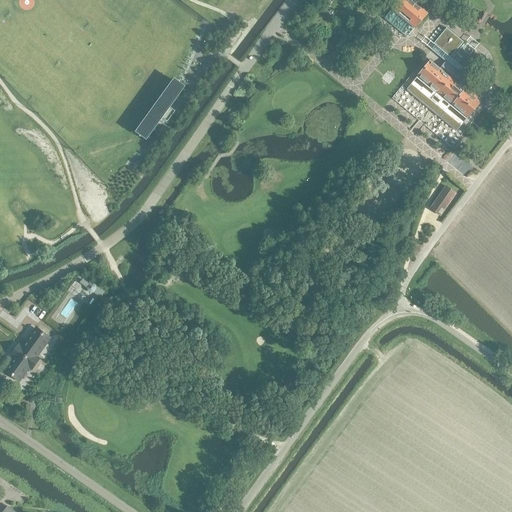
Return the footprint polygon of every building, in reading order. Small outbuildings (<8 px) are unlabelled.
[(392,9),(384,18),(407,37),(415,27),(415,28),(427,13),(431,8),(421,0),(398,0),(391,8),(392,9)] [(435,44),(431,49),(446,62),(440,69),(466,90),(476,78),(450,57),(463,42),(446,27),(433,43),(435,44)] [(418,76),(407,89),(440,117),(456,130),(467,117),(468,118),(480,102),(476,99),(477,97),(471,92),(470,94),(466,90),(440,69),(434,64),(430,61),(418,76)] [(185,85),(173,77),(134,131),(146,139),(185,85)] [(445,186),(429,208),(440,216),(456,193),(445,186)] [(84,277),(80,282),(86,287),(87,291),(90,293),(93,292),(100,297),(104,292),(84,277)] [(16,357),(6,371),(18,380),(28,366),(31,368),(38,358),(35,356),(49,337),(37,328),(23,347),(19,344),(18,347),(16,346),(13,351),(14,352),(12,354),(16,357)]
